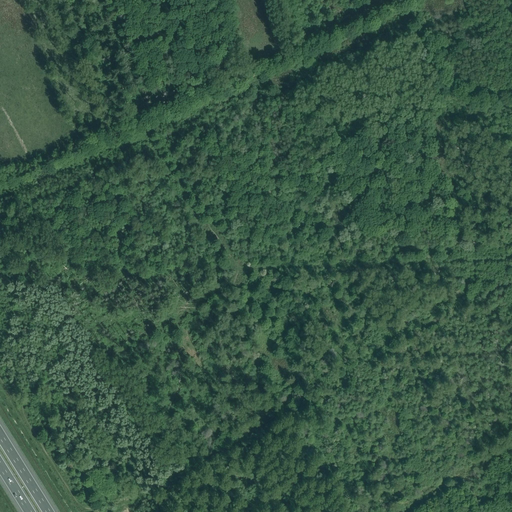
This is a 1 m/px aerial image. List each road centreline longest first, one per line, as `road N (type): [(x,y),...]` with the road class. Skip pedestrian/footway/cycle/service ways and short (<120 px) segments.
road 1 (track): [(155,121),(0,182)]
road 2 (track): [(292,57),(155,121)]
road 3 (track): [(412,0),(292,57)]
